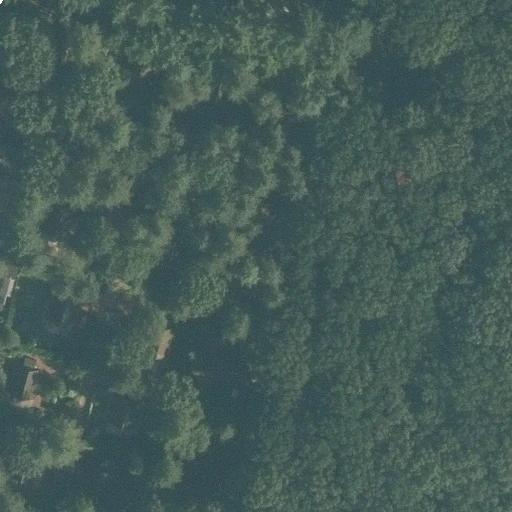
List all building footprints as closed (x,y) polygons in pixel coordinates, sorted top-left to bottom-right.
[(50,25),(44,55),(75,60),(80,30),(50,25)] [(133,36),(123,69),(149,76),(158,44),(133,36)] [(205,64),(198,93),(227,100),(234,71),(205,64)] [(275,90),(268,115),(296,122),(303,98),(275,90)] [(114,134),(105,162),(139,173),(148,144),(114,134)] [(186,150),(178,179),(204,186),(212,157),(186,150)] [(0,172),(0,204),(8,175),(0,172)] [(259,181),(252,210),(285,218),(291,189),(259,181)] [(44,198),(37,228),(62,234),(63,231),(66,232),(68,223),(66,223),(67,217),(71,218),(73,209),(68,208),(69,204),(44,198)] [(159,228),(152,256),(179,263),(186,234),(159,228)] [(223,266),(218,289),(247,294),(253,265),(230,260),(229,267),(223,266)] [(0,309),(4,296),(8,297),(16,265),(0,261),(0,309)] [(52,291),(44,320),(72,328),(80,298),(75,297),(78,289),(63,285),(60,293),(52,291)] [(147,320),(139,350),(167,358),(176,329),(173,328),(175,321),(157,315),(154,323),(147,320)] [(198,327),(194,338),(214,345),(217,334),(198,327)] [(213,357),(210,367),(217,370),(215,378),(242,387),(244,380),(258,384),(264,368),(245,362),(247,357),(227,350),(225,356),(222,355),(221,359),(213,357)] [(12,363),(4,392),(33,400),(41,371),(33,368),(35,360),(23,357),(21,365),(12,363)] [(113,392),(105,421),(133,428),(140,400),(138,399),(140,391),(125,387),(123,394),(113,392)] [(177,432),(174,443),(182,445),(180,454),(208,461),(214,439),(212,438),(213,432),(191,426),(189,431),(186,431),(185,434),(177,432)] [(11,446),(5,473),(32,480),(32,477),(35,477),(36,470),(34,469),(35,464),(38,464),(40,456),(38,456),(39,452),(11,446)] [(113,484),(105,511),(133,511),(138,491),(131,489),(133,481),(122,478),(120,485),(113,484)]
